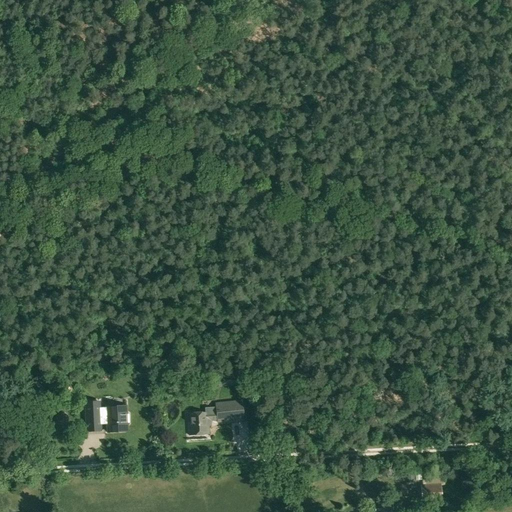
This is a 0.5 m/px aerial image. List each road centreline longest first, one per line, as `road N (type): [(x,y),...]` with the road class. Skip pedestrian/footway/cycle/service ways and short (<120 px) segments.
road 1 (track): [(0,471),(484,446)]
road 2 (track): [(79,139),(252,0)]
